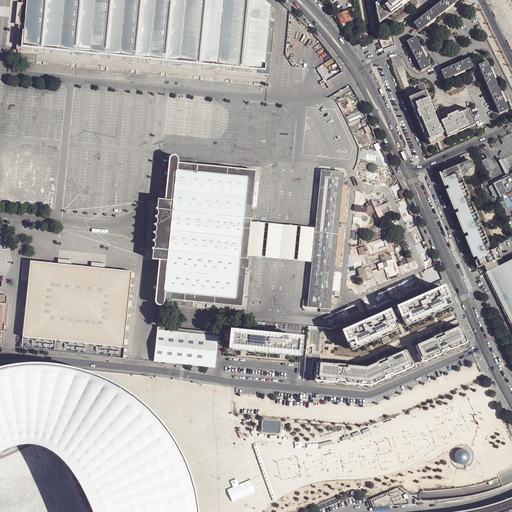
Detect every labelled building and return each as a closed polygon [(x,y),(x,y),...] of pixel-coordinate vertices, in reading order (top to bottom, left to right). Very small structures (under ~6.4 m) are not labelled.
[(21,30),(19,50),(269,74),(271,53),(272,53),(275,21),(270,21),(272,6),(264,0),(24,0),(21,25),(22,25),(21,30)] [(382,0),(376,5),(379,23),(409,0),(382,0)] [(421,35),(461,3),(459,0),(442,0),(412,24),(421,35)] [(347,10),(338,15),(342,23),(347,21),(351,19),(347,10)] [(421,70),(430,66),(415,36),(406,41),(421,70)] [(340,72),(338,72),(322,38),(312,38),(315,43),(308,47),(306,47),(308,50),(308,55),(304,55),(304,67),(308,67),(309,67),(319,67),(319,66),(324,78),(328,78),(340,72)] [(445,75),(474,66),(471,56),(442,65),(445,75)] [(477,62),(498,111),(510,106),(489,57),(477,62)] [(424,90),(410,96),(425,132),(430,143),(438,140),(444,137),(441,131),(445,129),(447,134),(475,122),(469,108),(455,114),(454,112),(447,115),(448,117),(441,120),(442,123),(439,124),(433,111),(435,110),(432,103),(430,104),(424,90)] [(410,96),(408,97),(423,133),(425,132),(410,96)] [(475,122),(447,134),(448,136),(476,124),(475,122)] [(164,306),(165,304),(166,299),(189,301),(194,302),(195,302),(205,303),(207,303),(243,307),(247,272),(247,269),(248,258),(248,256),(251,222),(252,220),(253,208),(253,206),(256,178),(248,177),(249,170),(219,167),(218,167),(208,166),(207,166),(193,164),(179,163),(179,158),(179,157),(177,155),(175,154),(173,155),(172,156),(171,158),(169,176),(166,200),(159,199),(158,209),(157,209),(157,210),(158,210),(166,211),(165,214),(166,214),(163,247),(162,247),(162,249),(154,249),(153,249),(153,250),(154,250),(153,260),(154,260),(160,260),(156,299),(156,302),(156,304),(158,306),(160,307),(162,307),(164,306)] [(456,165),(441,171),(445,182),(446,185),(455,206),(456,209),(464,230),(465,232),(474,254),(475,256),(479,267),(483,266),(483,267),(488,265),(487,264),(494,261),(490,250),(489,250),(488,251),(486,248),(488,247),(480,227),(478,227),(477,224),(479,223),(471,203),(469,204),(467,200),(469,200),(461,179),(459,179),(458,177),(472,165),(470,161),(457,166),(456,165)] [(256,178),(253,206),(257,207),(262,166),(219,162),(219,164),(220,164),(219,167),(249,170),(256,171),(256,178)] [(316,177),(321,178),(322,170),(331,171),(332,166),(321,165),(316,169),(316,177)] [(459,179),(461,179),(461,178),(473,167),(472,165),(458,177),(459,179)] [(345,172),(344,176),(348,176),(349,173),(346,168),(336,167),(336,172),(345,172)] [(316,224),(313,264),(312,270),(310,295),(309,300),(308,307),(317,308),(322,309),(331,309),(332,297),(335,272),(335,267),(339,227),(340,222),(344,185),(344,176),(345,172),(336,172),(331,171),(322,170),(321,178),(321,182),(317,220),(316,224)] [(511,191),(511,172),(491,183),(492,184),(488,186),(492,194),(493,196),(494,196),(495,198),(498,197),(499,198),(511,191)] [(315,220),(317,220),(321,182),(315,182),(311,220),(315,220)] [(391,187),(397,202),(407,198),(400,183),(391,187)] [(349,186),(344,185),(340,222),(345,223),(349,186)] [(455,206),(446,185),(443,186),(451,207),(455,206)] [(390,210),(392,210),(389,202),(379,206),(375,208),(379,218),(383,216),(380,209),(388,205),(390,210)] [(464,230),(456,209),(452,210),(460,231),(464,230)] [(166,211),(158,210),(154,249),(162,249),(162,247),(163,247),(166,214),(165,214),(166,211)] [(258,222),(256,222),(252,257),(254,257),(258,257),(268,258),(294,260),(307,262),(308,254),(310,238),(309,238),(310,227),(309,227),(297,226),(271,224),(260,222),(258,222)] [(313,264),(316,224),(311,224),(310,227),(309,238),(310,238),(308,254),(307,262),(307,264),(313,264)] [(344,228),(339,227),(335,267),(341,267),(344,228)] [(474,254),(465,232),(461,234),(470,255),(474,254)] [(367,243),(374,241),(373,239),(374,236),(374,234),(360,239),(360,244),(361,246),(357,248),(359,254),(362,253),(363,255),(366,253),(364,249),(366,248),(365,246),(368,245),(367,243)] [(425,284),(440,278),(423,235),(414,238),(416,244),(415,244),(425,270),(420,272),(425,284)] [(490,250),(494,261),(500,259),(495,248),(490,250)] [(411,257),(407,258),(410,264),(416,261),(412,253),(411,254),(412,255),(410,255),(411,257)] [(353,277),(359,292),(394,279),(393,275),(400,273),(394,258),(390,260),(392,265),(388,266),(386,260),(378,263),(379,267),(370,271),(368,264),(357,268),(360,274),(353,277)] [(511,259),(486,273),(511,323),(511,259)] [(32,262),(21,348),(122,357),(133,274),(105,271),(105,265),(93,264),(92,269),(73,267),(73,262),(59,260),(59,265),(32,262)] [(304,294),(310,295),(312,270),(306,269),(304,294)] [(207,303),(206,306),(206,307),(247,311),(251,272),(247,272),(243,307),(207,303)] [(0,345),(4,346),(5,328),(6,324),(7,324),(9,304),(7,303),(7,296),(1,295),(2,288),(1,288),(0,287),(0,345)] [(445,287),(397,309),(399,315),(402,313),(407,323),(452,303),(445,287)] [(308,307),(309,300),(304,300),(303,308),(307,312),(317,313),(317,308),(308,307)] [(394,310),(346,331),(352,347),(398,327),(393,317),(397,316),(394,310)] [(206,332),(218,333),(218,331),(219,324),(220,318),(207,316),(206,332)] [(266,322),(220,318),(219,324),(286,330),(287,324),(266,322)] [(462,325),(417,345),(423,359),(424,361),(469,341),(462,325)] [(206,332),(154,326),(150,361),(215,367),(217,354),(218,333),(206,332)] [(303,337),(232,330),(231,346),(301,353),(303,337)] [(372,365),(318,362),(317,377),(318,379),(322,380),(372,384),(415,365),(414,363),(408,349),(372,365)] [(0,511),(201,511),(200,501),(196,486),(195,479),(186,459),(176,441),(162,423),(147,407),(130,395),(115,385),(87,375),(63,369),(39,367),(17,369),(0,372),(0,511)] [(281,420),(280,420),(265,419),(264,419),(264,420),(263,421),(263,430),(263,431),(265,432),(279,433),(280,433),(281,432),(281,431),(282,422),(281,420)] [(454,459),(456,462),(457,464),(460,465),(463,465),(467,463),(469,461),(470,459),(470,457),(470,455),(469,454),(469,453),(468,452),(468,451),(467,450),(466,450),(465,449),(463,449),(461,449),(459,450),(457,450),(456,451),(455,453),(454,457),(454,459)]
